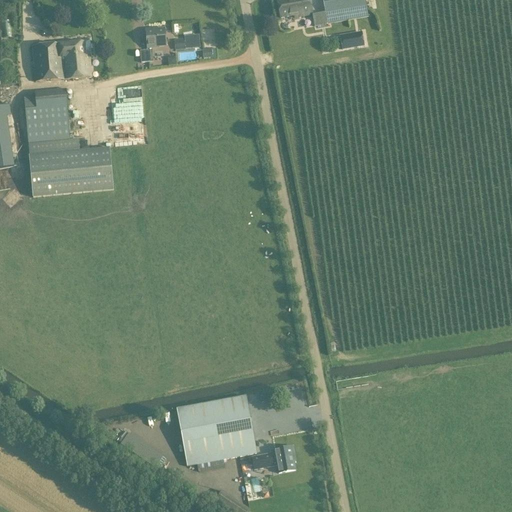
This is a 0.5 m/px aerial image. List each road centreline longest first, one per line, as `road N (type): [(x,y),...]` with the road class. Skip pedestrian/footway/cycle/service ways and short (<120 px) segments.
road 1 (unclassified): [(345,511),(238,0)]
road 2 (unclassified): [(162,511),(0,400)]
